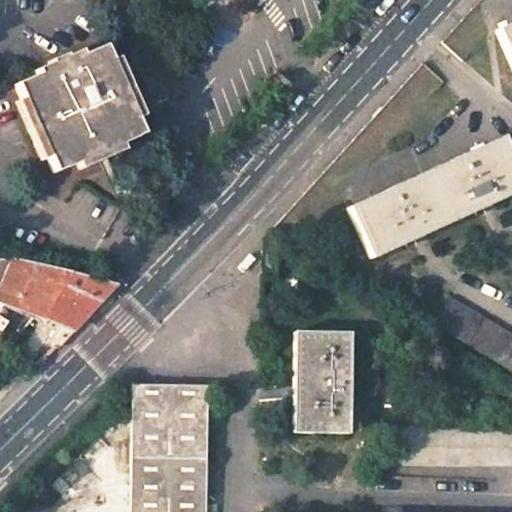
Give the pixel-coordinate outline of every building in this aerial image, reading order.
[(511,0),(481,0),(442,43),(463,61),(511,6),(511,0)] [(511,22),(494,31),(511,71),(511,22)] [(35,75),(14,85),(53,173),(141,135),(102,47),(80,56),(78,52),(64,58),(63,55),(47,62),(48,65),(34,71),(35,75)] [(443,82),(422,65),(269,232),(292,246),(443,82)] [(511,165),(499,138),(345,209),(369,259),(511,192),(511,165)] [(278,238),(269,232),(262,240),(261,277),(276,278),(278,238)] [(249,254),(236,268),(242,274),(255,259),(249,254)] [(12,260),(0,257),(0,276),(4,278),(12,260)] [(33,265),(12,260),(4,278),(0,287),(0,299),(46,318),(64,287),(72,274),(33,264),(33,265)] [(114,285),(72,274),(64,287),(98,303),(114,285)] [(98,303),(64,287),(46,318),(73,329),(98,303)] [(511,335),(447,296),(432,322),(511,369),(511,335)] [(349,333),(293,332),(292,433),(348,434),(349,333)] [(130,495),(129,511),(203,511),(205,384),(131,383),(130,438),(117,438),(117,495),(130,495)] [(511,427),(384,426),(383,464),(511,465),(511,427)]
